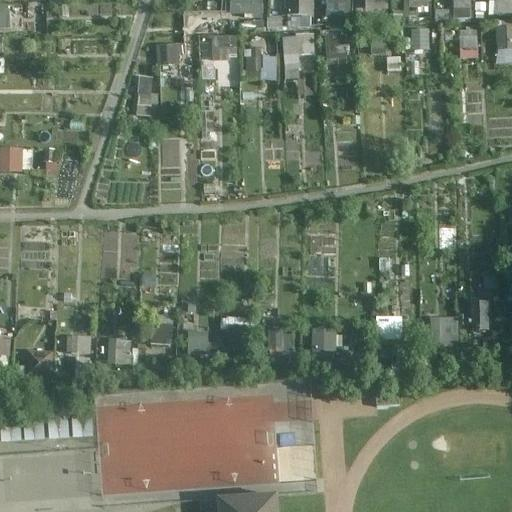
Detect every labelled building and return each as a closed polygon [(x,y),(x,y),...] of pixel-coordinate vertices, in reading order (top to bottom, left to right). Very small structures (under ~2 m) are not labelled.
[(264,16),(264,0),(231,0),(231,15),(264,16)] [(287,0),(287,27),(313,27),(312,0),(287,0)] [(325,0),(326,17),(351,16),(350,0),(325,0)] [(362,0),(362,10),(390,10),(390,0),(362,0)] [(420,0),(421,16),(433,15),(432,0),(420,0)] [(472,18),(472,0),(451,0),(452,18),(472,18)] [(511,14),(511,0),(493,0),(493,15),(511,14)] [(0,29),(11,29),(9,5),(0,5),(0,29)] [(498,64),(511,64),(511,26),(498,27),(498,64)] [(430,51),(431,30),(413,29),(413,50),(430,51)] [(462,46),(477,48),(478,32),(463,31),(462,46)] [(326,32),(326,59),(350,59),(350,32),(326,32)] [(315,34),(284,36),(286,71),(307,69),(307,58),(317,57),(315,34)] [(218,39),(219,61),(241,59),(239,38),(218,39)] [(181,44),(157,46),(159,66),(182,64),(181,44)] [(150,115),(151,78),(140,77),(139,115),(150,115)] [(0,172),(31,173),(31,149),(0,149),(0,172)] [(468,303),(468,332),(488,332),(488,303),(468,303)] [(154,315),(151,344),(173,346),(176,317),(154,315)] [(225,336),(253,336),(253,319),(225,318),(225,336)] [(429,318),(429,348),(458,348),(457,318),(429,318)] [(311,358),(335,358),(335,330),(311,330),(311,358)] [(293,352),(293,332),(269,332),(269,352),(293,352)] [(0,356),(11,357),(11,337),(0,336),(0,356)] [(70,336),(70,353),(94,354),(95,337),(70,336)] [(188,336),(188,355),(211,355),(211,336),(188,336)] [(107,352),(108,366),(132,365),(131,339),(109,340),(110,352),(107,352)] [(25,378),(53,379),(53,351),(26,351),(25,378)] [(0,413),(0,447),(97,441),(95,408),(0,413)] [(289,511),(289,501),(288,491),(218,495),(219,511),(289,511)]
